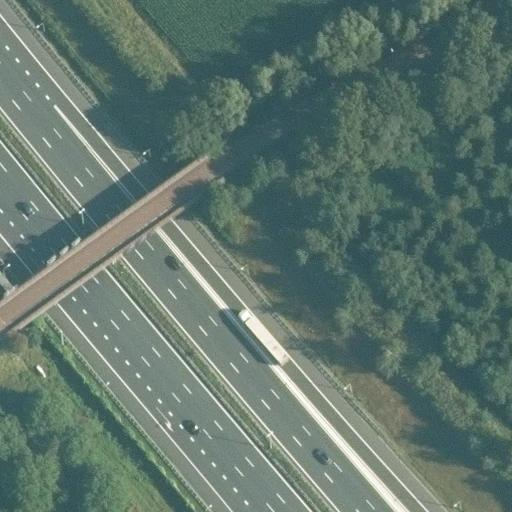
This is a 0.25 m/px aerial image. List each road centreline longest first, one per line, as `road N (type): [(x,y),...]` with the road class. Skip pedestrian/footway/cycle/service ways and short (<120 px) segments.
road 1 (motorway): [(420,511),(192,256),(37,119)]
road 2 (motorway): [(360,511),(37,119)]
road 3 (motorway): [(0,175),(285,511)]
